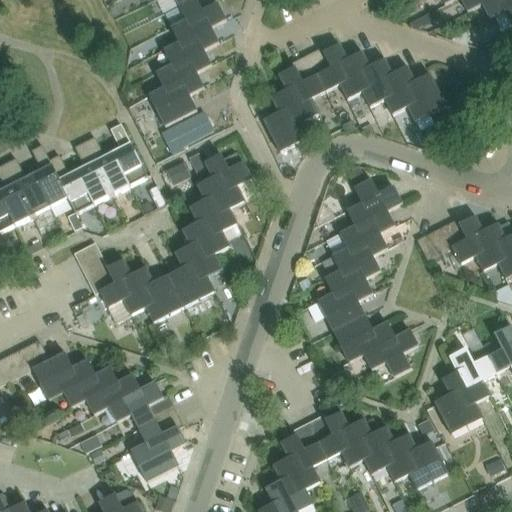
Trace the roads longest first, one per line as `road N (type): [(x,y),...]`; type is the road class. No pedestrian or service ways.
road 1 (residential): [(197,511),(309,173),(335,151),(358,147),(511,187)]
road 2 (residential): [(511,114),(486,67),(343,21),(311,22),(280,37)]
